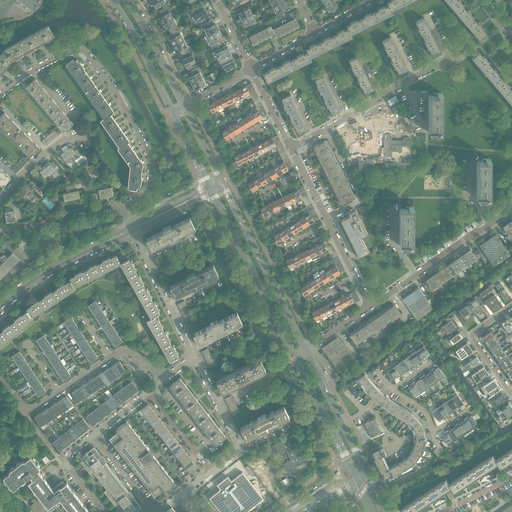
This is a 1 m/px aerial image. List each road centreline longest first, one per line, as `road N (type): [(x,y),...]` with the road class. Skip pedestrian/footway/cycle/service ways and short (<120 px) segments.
road 1 (residential): [(120,209),(148,191),(151,162),(86,53),(43,64),(0,95)]
road 2 (secondary): [(304,349),(221,183)]
road 3 (secondary): [(212,192),(295,354)]
road 4 (residential): [(290,148),(448,59)]
road 5 (residential): [(370,306),(511,208)]
road 6 (residential): [(194,358),(131,232)]
road 7 (secondary): [(112,0),(173,112)]
road 8 (residential): [(105,241),(0,307)]
road 9 (secondary): [(295,354),(350,465)]
road 10 (residential): [(120,209),(0,234)]
road 11 (secondary): [(183,107),(128,0)]
road 12 (residential): [(511,306),(472,335),(511,394)]
